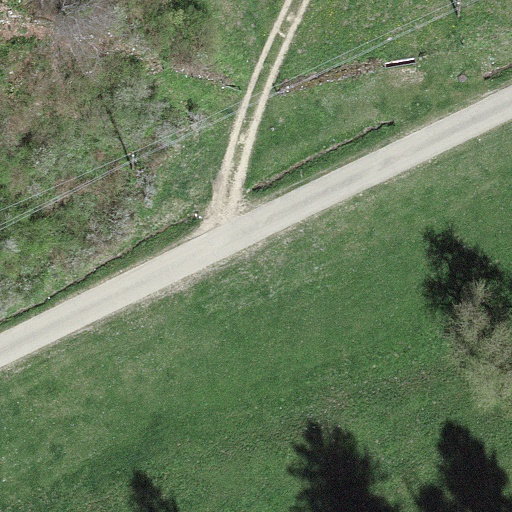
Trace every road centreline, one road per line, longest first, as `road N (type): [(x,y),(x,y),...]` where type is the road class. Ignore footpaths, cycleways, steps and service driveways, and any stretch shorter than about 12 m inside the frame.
road 1 (unclassified): [(0,350),(511,104)]
road 2 (track): [(212,248),(233,167),(299,0)]
